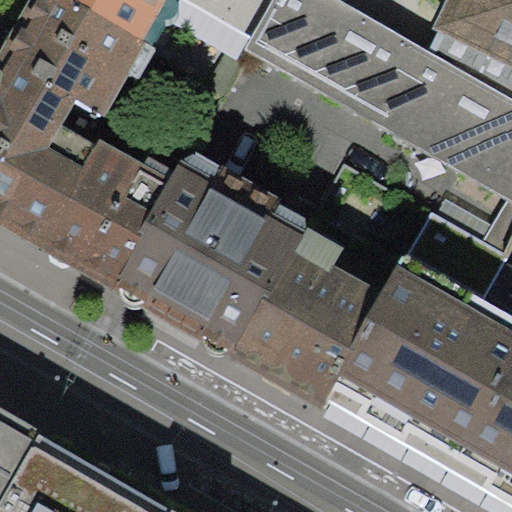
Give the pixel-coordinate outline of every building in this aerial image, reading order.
[(39,0),(17,40),(0,69),(96,124),(136,55),(131,52),(40,0),(39,0)] [(218,101),(247,51),(276,0),(40,0),(131,52),(160,0),(174,0),(236,35),(217,68),(173,43),(166,56),(159,52),(153,64),(218,101)] [(276,0),(247,51),(508,200),(479,250),(500,263),(503,264),(509,251),(511,245),(511,110),(422,62),(313,0),(276,0)] [(511,0),(452,0),(422,62),(511,110),(511,0)] [(0,230),(32,249),(40,253),(94,157),(109,131),(96,124),(0,69),(0,70),(0,230)] [(94,157),(40,253),(44,255),(49,263),(54,266),(60,270),(69,270),(115,288),(163,197),(94,157)] [(228,354),(230,353),(233,354),(231,356),(236,359),(236,358),(296,247),(265,229),(273,216),(213,182),(206,195),(175,177),(163,197),(115,288),(114,289),(122,291),(122,295),(122,298),(122,300),(124,303),(126,306),(130,309),(132,309),(135,310),(140,309),(146,307),(148,306),(167,317),(166,319),(170,321),(171,319),(176,322),(180,325),(179,326),(183,329),(184,327),(204,338),(203,340),(205,341),(205,345),(206,349),(208,352),(209,354),(213,356),(218,357),(221,357),(224,357),(228,354)] [(371,433),(397,448),(403,438),(454,467),(511,364),(511,333),(474,311),(500,263),(479,250),(427,221),(400,269),(328,395),(362,414),(356,425),(371,433)] [(275,388),(288,395),(291,390),(322,408),(328,395),(400,269),(350,240),(342,253),(305,232),(296,247),(236,358),(264,375),(261,379),(275,388)] [(510,511),(511,511),(511,364),(454,467),(481,482),(487,486),(481,496),(510,511)] [(0,510),(36,448),(0,427),(0,510)] [(148,511),(36,448),(0,510),(0,511),(148,511)]
